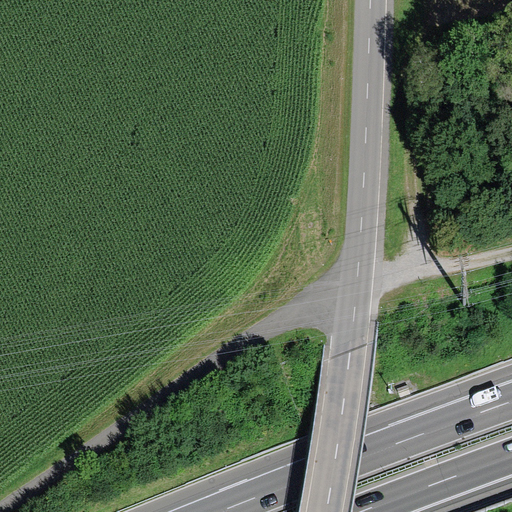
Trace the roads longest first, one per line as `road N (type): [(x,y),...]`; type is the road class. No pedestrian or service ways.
road 1 (residential): [(358,271),(0,503)]
road 2 (motorway): [(511,401),(219,511)]
road 3 (residential): [(358,271),(372,0)]
road 4 (residential): [(326,511),(358,271)]
road 5 (motorway): [(361,511),(511,455)]
road 6 (track): [(511,266),(475,275),(358,271)]
